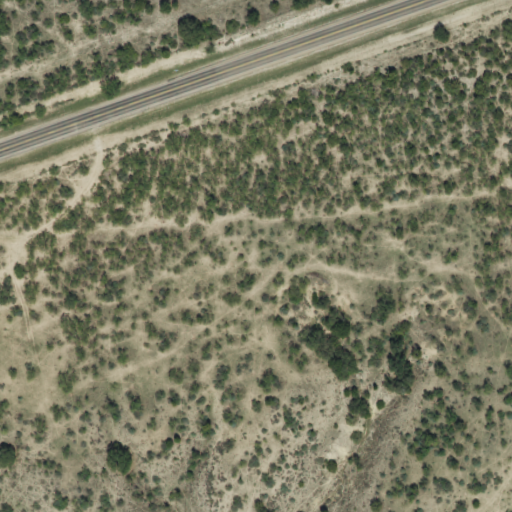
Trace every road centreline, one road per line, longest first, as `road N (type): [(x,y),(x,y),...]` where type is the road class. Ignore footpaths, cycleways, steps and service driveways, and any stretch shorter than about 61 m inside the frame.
road 1 (primary): [(431,0),(0,150)]
road 2 (residential): [(0,255),(56,232),(127,106)]
